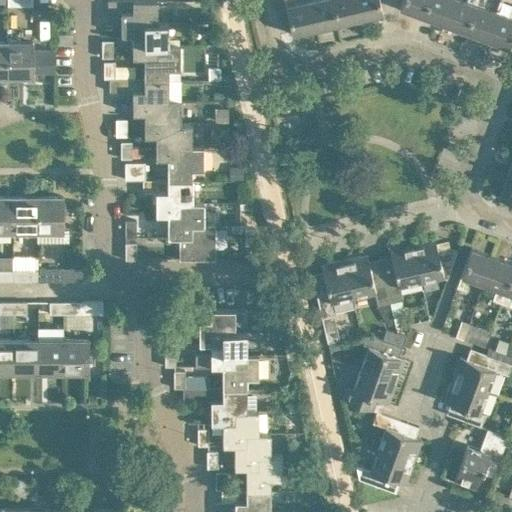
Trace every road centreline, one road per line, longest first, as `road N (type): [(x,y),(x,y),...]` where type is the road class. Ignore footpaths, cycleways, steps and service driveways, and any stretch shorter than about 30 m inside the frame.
road 1 (residential): [(467,200),(467,172),(492,101),(484,77),(401,48),(316,65),(284,63),(261,0)]
road 2 (residential): [(77,0),(84,87),(105,185),(105,254),(117,276)]
road 3 (residential): [(195,511),(191,480),(147,373),(145,320),(117,276)]
road 4 (residential): [(433,505),(426,484),(440,429),(418,393),(436,333)]
road 5 (residential): [(467,200),(314,236)]
